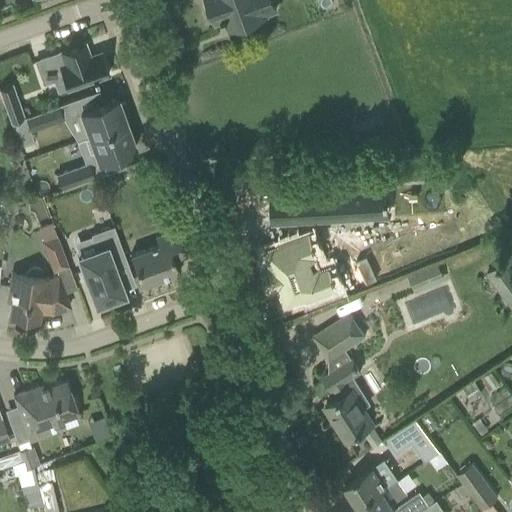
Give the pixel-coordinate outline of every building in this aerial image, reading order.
[(264,17),(258,0),(205,0),(205,1),(204,4),(209,17),(212,18),(213,22),(220,20),(221,23),(226,21),(230,30),(264,17)] [(34,61),(42,83),(62,76),(66,89),(93,79),(93,80),(97,79),(96,78),(108,74),(100,51),(89,55),(84,42),(59,51),(59,52),(34,61)] [(23,117),(11,84),(0,87),(0,94),(10,122),(23,117)] [(84,137),(126,123),(124,117),(128,115),(124,101),(119,103),(117,98),(79,111),(80,115),(76,116),(84,137)] [(29,130),(62,118),(57,105),(24,117),(29,130)] [(380,114),(369,118),(374,133),(385,129),(380,114)] [(135,148),(126,123),(84,137),(75,140),(76,141),(77,141),(82,155),(93,151),(97,161),(135,148)] [(148,162),(136,167),(139,173),(144,176),(152,173),(148,162)] [(61,189),(94,177),(88,163),(55,175),(61,189)] [(369,191),(296,194),(297,222),(370,219),(369,191)] [(124,293),(113,265),(125,260),(112,225),(90,233),(95,248),(82,254),(87,267),(82,269),(84,274),(81,276),(85,288),(88,287),(95,304),(108,299),(109,302),(121,298),(120,295),(124,293)] [(130,255),(142,287),(178,274),(173,260),(185,256),(176,230),(162,235),(165,242),(130,255)] [(278,246),(264,251),(271,269),(267,270),(274,289),(278,287),(285,305),(303,298),(304,301),(338,288),(330,267),(319,271),(313,255),(317,254),(309,231),(277,243),(278,246)] [(67,266),(56,235),(41,240),(52,271),(67,266)] [(485,273),(511,308),(511,256),(510,255),(485,273)] [(444,280),(437,264),(407,276),(414,292),(444,280)] [(26,272),(26,274),(11,272),(10,281),(7,301),(10,301),(8,317),(16,318),(18,320),(27,321),(29,320),(38,321),(39,312),(50,313),(68,307),(62,288),(57,275),(46,278),(44,277),(41,277),(42,275),(40,271),(37,268),(33,267),(29,269),(26,272)] [(349,312),(312,336),(328,359),(344,349),(364,336),(349,312)] [(327,374),(322,377),(331,390),(332,389),(337,398),(324,406),(345,440),(362,430),(372,424),(362,408),(369,404),(351,376),(358,372),(350,360),(344,349),(328,359),(327,374)] [(77,413),(76,410),(78,405),(76,400),(72,398),(65,380),(49,386),(47,382),(12,395),(29,440),(50,432),(47,425),(77,413)] [(416,418),(387,438),(397,451),(412,440),(417,447),(430,438),(416,418)] [(478,418),(472,423),(481,434),(487,429),(478,418)] [(343,486),(356,505),(385,486),(372,467),(387,457),(379,444),(355,460),(363,472),(343,486)] [(24,468),(25,468),(32,465),(38,463),(32,445),(19,450),(24,468)] [(472,461),(454,475),(481,510),(490,503),(498,496),(472,461)] [(25,468),(20,470),(28,506),(41,502),(37,483),(32,465),(25,468)] [(356,505),(352,508),(354,511),(389,511),(393,509),(389,503),(405,492),(396,479),(385,486),(356,505)] [(37,483),(41,502),(42,502),(43,511),(57,511),(50,480),(37,483)] [(396,506),(400,511),(417,511),(427,505),(418,491),(396,506)] [(43,511),(42,502),(41,502),(28,506),(29,511),(43,511)]
